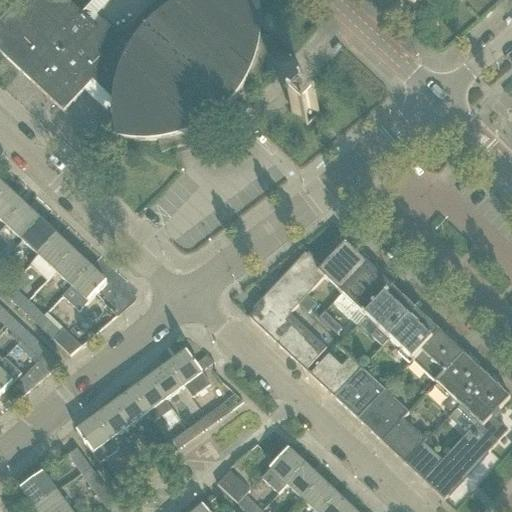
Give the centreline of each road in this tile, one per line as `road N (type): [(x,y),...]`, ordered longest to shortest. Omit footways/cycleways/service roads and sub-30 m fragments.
road 1 (tertiary): [(184,302),(436,101)]
road 2 (residential): [(184,302),(0,127)]
road 3 (tertiary): [(1,464),(184,302)]
road 4 (residential): [(296,402),(176,511)]
road 5 (residential): [(411,511),(296,402)]
road 6 (residential): [(296,402),(184,302)]
road 7 (tertiary): [(436,101),(333,0)]
